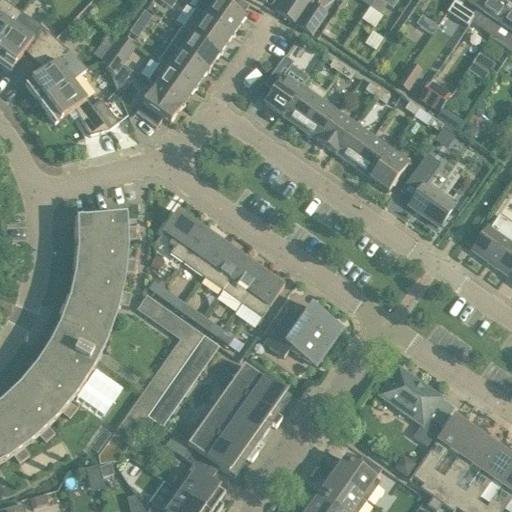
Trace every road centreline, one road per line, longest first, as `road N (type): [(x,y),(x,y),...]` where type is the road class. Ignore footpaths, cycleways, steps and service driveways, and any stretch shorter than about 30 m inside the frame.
road 1 (residential): [(511,321),(214,110)]
road 2 (residential): [(383,322),(171,171)]
road 3 (residential): [(252,511),(383,322)]
road 4 (residential): [(0,355),(23,319),(38,270),(34,194)]
road 5 (residential): [(511,413),(383,322)]
road 6 (residential): [(34,194),(142,167),(171,171)]
